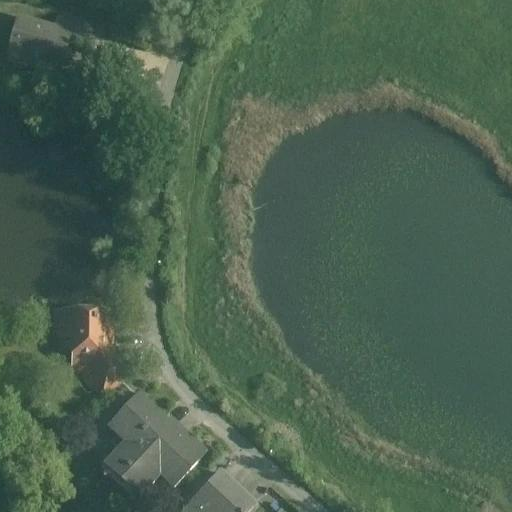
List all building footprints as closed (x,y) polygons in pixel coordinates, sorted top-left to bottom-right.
[(61,32),(17,20),(5,62),(59,77),(67,48),(71,35),(61,32)] [(83,26),(64,21),(61,32),(71,35),(80,38),(83,26)] [(80,38),(71,35),(67,48),(83,53),(87,40),(80,38)] [(96,315),(93,318),(83,318),(80,315),(58,314),(55,317),(55,334),(58,337),(72,337),(75,340),(75,353),(78,356),(108,356),(109,335),(112,332),(112,318),(109,315),(96,315)] [(119,366),(108,373),(81,373),(92,391),(100,386),(104,392),(108,393),(125,382),(126,378),(119,366)] [(177,437),(137,400),(109,430),(111,431),(113,429),(130,446),(131,446),(160,471),(176,486),(173,489),(174,490),(205,457),(179,434),(177,437)] [(131,446),(110,468),(138,494),(160,471),(131,446)] [(251,511),(255,508),(221,476),(187,511),(251,511)] [(271,493),(260,506),(267,511),(287,511),(290,509),(271,493)]
